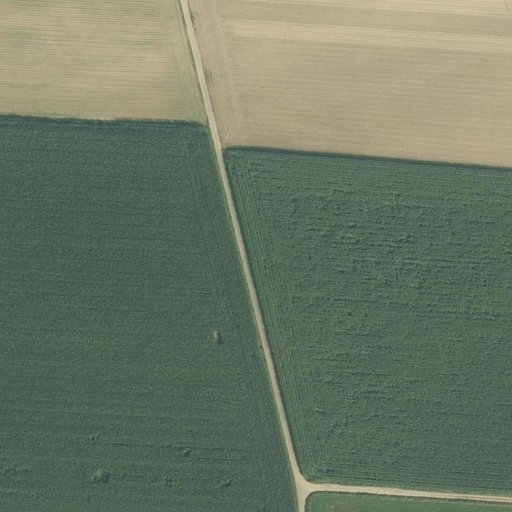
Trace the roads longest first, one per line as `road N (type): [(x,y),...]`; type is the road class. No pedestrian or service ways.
road 1 (track): [(181,0),(302,511)]
road 2 (track): [(300,487),(511,501)]
